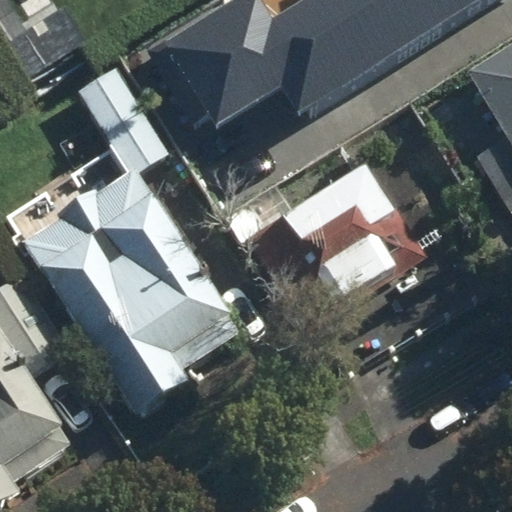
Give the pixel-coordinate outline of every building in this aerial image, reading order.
[(239,0),(154,53),(211,144),(282,101),(297,126),(502,0),(328,0),(273,35),(251,0),(239,0)] [(0,24),(0,69),(22,99),(84,54),(58,18),(27,40),(10,17),(0,24)] [(511,55),(456,90),(497,157),(472,172),(506,226),(511,222),(511,55)] [(358,175),(265,239),(327,330),(420,266),(358,175)] [(182,400),(173,386),(233,346),(128,189),(123,182),(9,258),(115,417),(128,436),(182,400)] [(0,299),(0,366),(17,393),(63,363),(14,290),(0,299)] [(0,511),(16,511),(7,498),(63,461),(17,393),(0,366),(0,511)]
